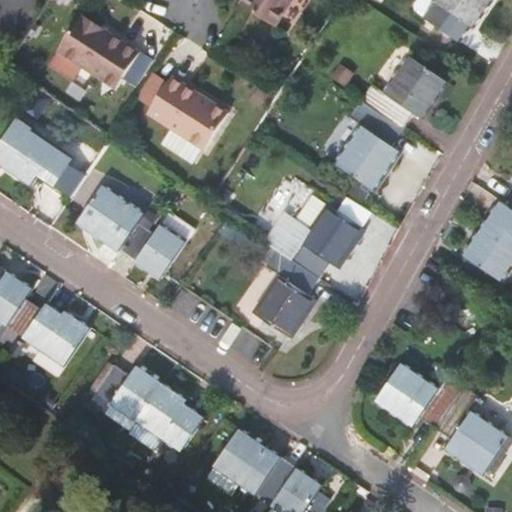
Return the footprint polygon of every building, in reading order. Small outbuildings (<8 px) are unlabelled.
[(294,0),(245,0),(243,5),(277,27),(294,0)] [(467,22),(474,26),(476,27),(493,0),(420,0),(415,8),(416,15),(422,19),(429,19),(456,38),(467,22)] [(139,56),(81,17),(57,53),(82,70),(115,92),(139,56)] [(467,22),(456,38),(463,43),(474,26),(467,22)] [(82,70),(57,53),(49,66),(74,82),(82,70)] [(363,102),(405,130),(416,114),(424,119),(448,82),(411,56),(386,93),(374,86),(363,102)] [(207,152),(230,116),(174,78),(148,114),(173,130),(191,141),(207,152)] [(394,147),(405,130),(363,102),(352,119),(363,127),(339,165),(376,190),(401,153),(394,147)] [(191,141),(173,130),(164,145),(181,156),(191,141)] [(41,175),(71,196),(84,177),(70,168),(76,159),(34,132),(9,169),(34,186),(41,175)] [(139,222),(146,213),(105,186),(80,223),(120,250),(139,222)] [(302,243),(332,263),(341,269),(365,232),(328,206),(314,197),(296,222),(311,231),(302,243)] [(511,206),(504,201),(493,217),(467,254),(503,279),(511,266),(511,206)] [(157,235),(139,222),(120,250),(163,278),(188,242),(197,227),(173,211),(163,225),(157,235)] [(311,231),(296,222),(287,215),(267,244),(278,252),(291,260),(302,243),(311,231)] [(310,297),(321,280),(307,271),(296,264),(291,260),(278,252),(267,268),(280,277),(256,313),(293,339),(317,302),(310,297)] [(10,327),(22,335),(26,338),(44,311),(28,300),(34,289),(10,273),(8,276),(0,286),(0,335),(3,338),(10,327)] [(194,314),(179,304),(173,313),(189,323),(194,314)] [(44,311),(26,338),(67,365),(92,328),(68,312),(61,322),(44,311)] [(26,338),(22,335),(9,354),(13,357),(26,338)] [(437,429),(465,388),(449,377),(440,389),(404,364),(379,401),(415,426),(420,418),(437,429)] [(139,421),(164,384),(139,367),(132,377),(115,365),(98,393),(114,404),(107,414),(132,431),(139,421)] [(183,410),(187,404),(189,400),(164,384),(139,421),(132,431),(130,434),(155,451),(164,438),(184,452),(202,424),(183,410)] [(504,463),(501,461),(496,458),(510,436),(475,411),(482,399),(465,388),(437,429),(454,441),(449,449),(485,474),(488,469),(496,474),(504,463)] [(183,410),(202,424),(206,418),(187,404),(183,410)] [(241,484),(258,495),(265,485),(283,458),(242,430),(209,478),(234,495),(241,484)] [(496,458),(501,461),(511,444),(511,437),(510,436),(496,458)] [(283,458),(265,485),(281,496),(274,506),(269,511),(305,511),(324,486),(283,458)]
